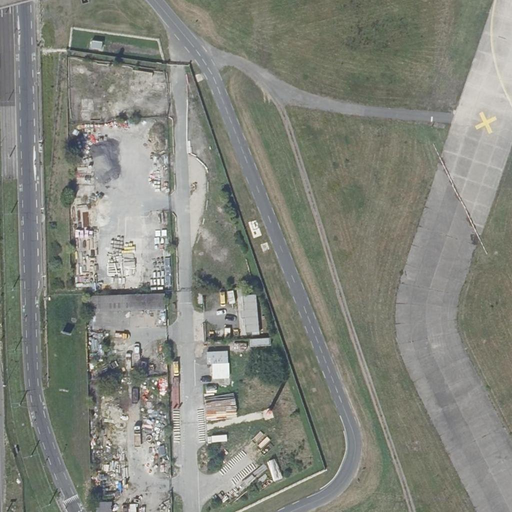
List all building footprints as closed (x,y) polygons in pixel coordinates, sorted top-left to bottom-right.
[(102,43),(92,41),(91,49),(101,50),(102,43)] [(143,128),(131,128),(131,138),(143,138),(143,128)] [(100,129),(81,129),(81,154),(100,154),(100,129)] [(92,157),(74,156),(72,201),(96,202),(98,172),(91,172),(92,157)] [(85,206),(70,206),(71,288),(92,287),(91,243),(94,243),(94,221),(85,221),(85,206)] [(141,217),(133,217),(125,218),(124,293),(142,292),(142,279),(148,279),(148,239),(142,239),(141,217)] [(242,290),(236,291),(241,340),(247,340),(246,334),(251,334),(252,337),(260,336),(256,295),(243,297),(242,290)] [(164,295),(87,297),(88,313),(164,310),(164,295)] [(208,366),(212,365),(213,378),(216,378),(228,377),(227,356),(227,352),(207,353),(208,366)]
